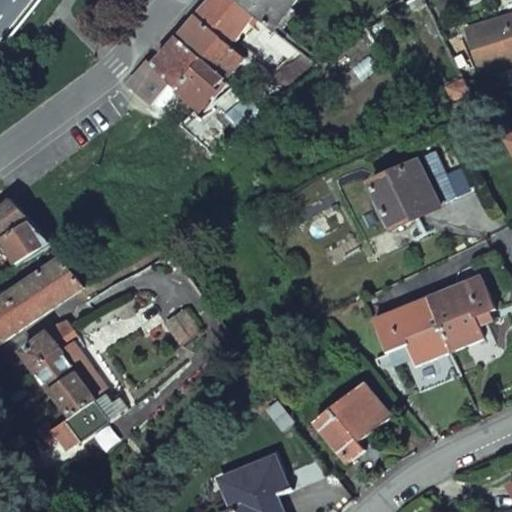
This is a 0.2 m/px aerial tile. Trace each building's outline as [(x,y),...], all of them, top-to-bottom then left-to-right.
[(236,40),(256,15),(236,0),(214,0),(197,19),(232,46),(236,40)] [(297,0),(236,0),(256,15),(276,32),(297,0)] [(427,9),(422,0),(413,0),(408,3),(415,15),(427,9)] [(511,16),(467,31),(480,72),(511,62),(511,16)] [(178,91),(204,61),(226,80),(246,58),(232,46),(197,19),(172,48),(153,68),(172,85),(178,91)] [(269,42),(288,58),(295,49),(276,32),(269,42)] [(226,80),(204,61),(178,91),(200,111),(219,91),(217,90),(226,80)] [(172,85),(153,68),(149,65),(129,88),(152,108),(172,85)] [(455,108),(474,98),(464,80),(446,88),(455,108)] [(265,112),(247,97),(226,115),(246,138),(270,118),(265,112)] [(440,207),(420,163),(372,185),(392,229),(440,207)] [(32,223),(11,200),(0,209),(0,232),(3,239),(32,223)] [(16,265),(51,245),(32,223),(3,239),(16,265)] [(63,259),(51,245),(16,265),(26,284),(63,259)] [(0,346),(85,289),(63,259),(26,284),(2,300),(0,301),(0,346)] [(469,347),(487,341),(478,319),(497,310),(485,280),(430,302),(451,354),(469,347)] [(451,354),(430,302),(376,324),(388,354),(408,346),(417,368),(451,354)] [(202,334),(188,311),(167,325),(182,347),(202,334)] [(68,321),(48,333),(58,347),(79,335),(68,321)] [(35,372),(61,352),(58,347),(48,333),(26,351),(21,353),(35,372)] [(109,393),(74,343),(61,352),(99,402),(109,393)] [(99,402),(61,352),(35,372),(52,394),(72,420),(97,403),(99,402)] [(15,368),(0,376),(0,426),(34,397),(15,368)] [(392,420),(365,385),(317,423),(350,466),(367,453),(364,448),(361,444),(392,420)] [(68,453),(110,422),(97,403),(72,420),(54,433),(68,453)] [(278,511),(274,500),(290,494),(278,463),(224,484),(234,511),(278,511)]
